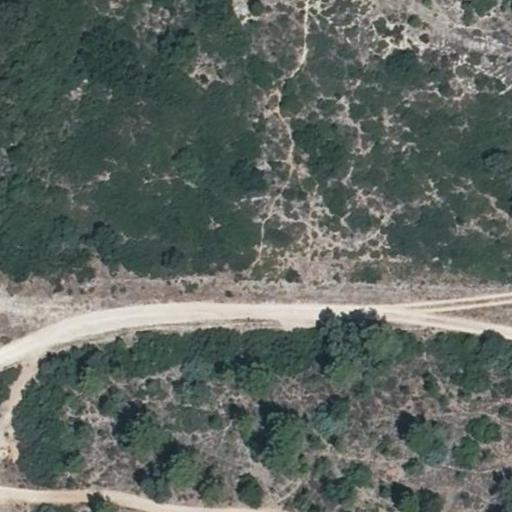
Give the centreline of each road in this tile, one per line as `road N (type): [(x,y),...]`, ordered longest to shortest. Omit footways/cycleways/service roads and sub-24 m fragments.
road 1 (track): [(0,363),(55,340),(159,317),(511,327)]
road 2 (track): [(201,511),(0,492)]
road 3 (track): [(365,320),(511,300)]
